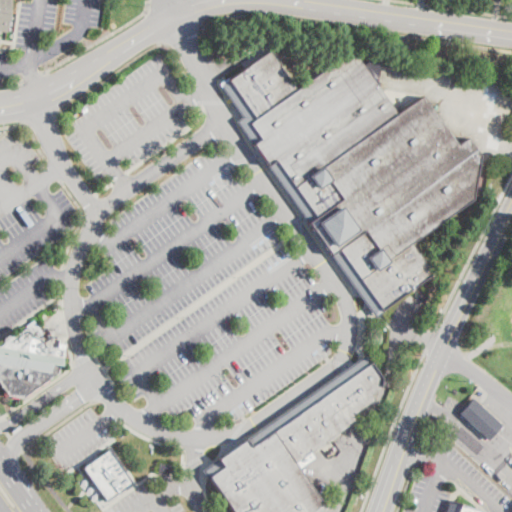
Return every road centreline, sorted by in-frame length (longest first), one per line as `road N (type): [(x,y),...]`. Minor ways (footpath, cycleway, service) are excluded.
road 1 (tertiary): [(0,106),(77,78),(173,16),(213,0),(322,3),(511,30)]
road 2 (tertiary): [(382,511),(511,200)]
